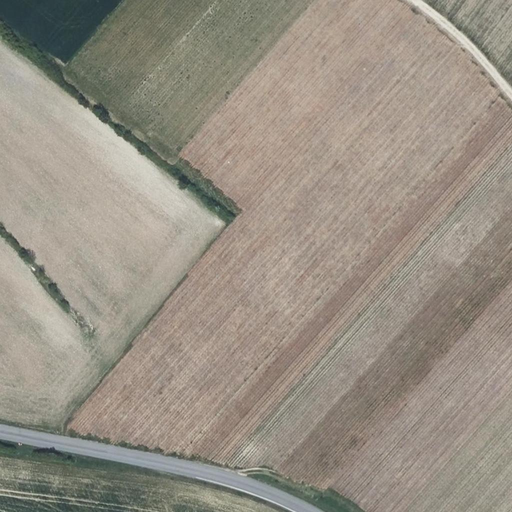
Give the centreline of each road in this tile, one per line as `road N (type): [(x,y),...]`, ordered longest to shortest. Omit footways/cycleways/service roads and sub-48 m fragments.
road 1 (tertiary): [(0,429),(163,461),(274,494),(304,511)]
road 2 (track): [(407,0),(511,98)]
